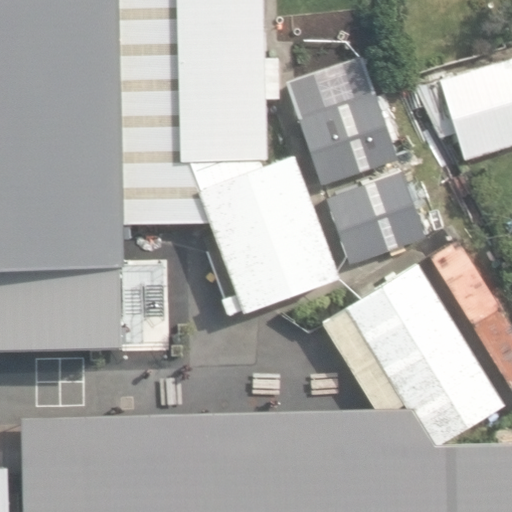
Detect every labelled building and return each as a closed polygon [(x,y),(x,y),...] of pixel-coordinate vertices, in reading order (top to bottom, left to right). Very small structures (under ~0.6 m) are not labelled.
[(0,0),(0,265),(134,262),(126,0),(0,0)] [(162,0),(164,65),(179,65),(177,154),(195,159),(243,310),(336,270),(290,160),(272,150),(264,0),(162,0)] [(455,132),(465,158),(511,142),(511,55),(418,85),(440,134),(455,132)] [(345,303),(432,446),(505,402),(418,261),(345,303)] [(0,511),(9,511),(10,449),(0,449),(0,511)] [(281,453),(283,511),(374,511),(371,449),(281,453)] [(375,451),(377,511),(430,511),(428,449),(375,451)] [(107,459),(109,511),(251,511),(248,453),(107,459)]
